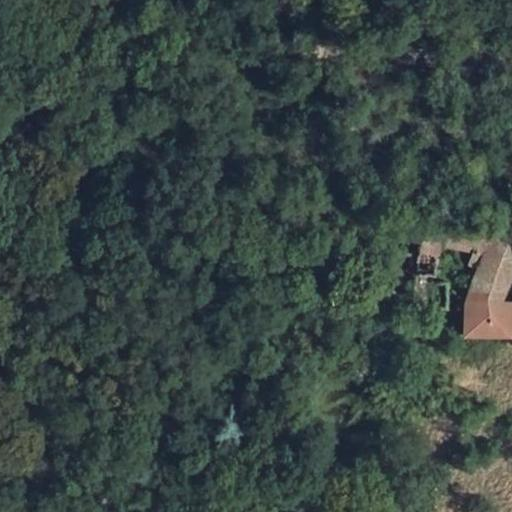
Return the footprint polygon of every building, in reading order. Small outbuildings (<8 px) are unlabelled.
[(340,212),(341,195),(301,193),(300,209),(309,210),(309,227),(351,230),(352,213),(340,212)] [(352,213),(354,196),(341,195),(340,212),(352,213)] [(414,247),(413,212),(392,209),(388,246),(414,247)] [(434,215),(432,215),(413,212),(414,247),(388,246),(382,292),(415,305),(411,331),(445,336),(446,284),(423,285),(422,276),(435,276),(434,242),(434,215)] [(476,223),(434,215),(434,242),(479,253),(486,229),(476,223)] [(511,261),(511,245),(486,229),(479,253),(475,265),(469,283),(466,297),(463,305),(462,311),(461,336),(511,336),(511,329),(511,302),(495,302),(511,261)]
